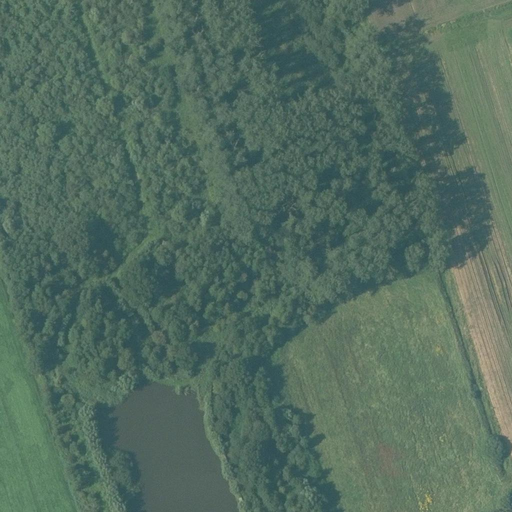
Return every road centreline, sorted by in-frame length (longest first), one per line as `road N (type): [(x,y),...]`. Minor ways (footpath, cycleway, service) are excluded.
road 1 (track): [(511,393),(378,33)]
road 2 (track): [(147,238),(131,160),(79,0)]
